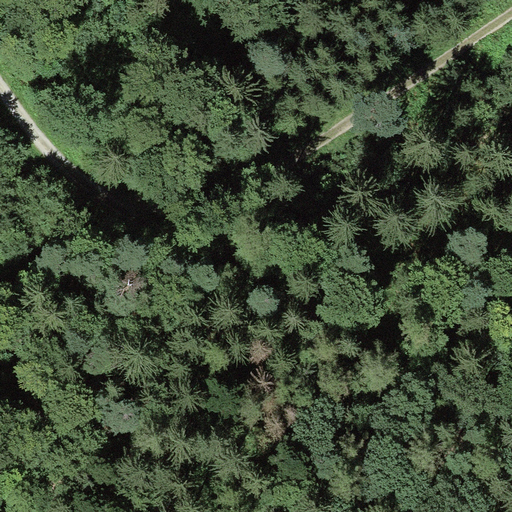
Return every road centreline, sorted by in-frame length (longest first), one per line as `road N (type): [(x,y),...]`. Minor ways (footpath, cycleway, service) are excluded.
road 1 (track): [(511,427),(122,216),(0,90)]
road 2 (track): [(511,9),(246,186),(122,216)]
